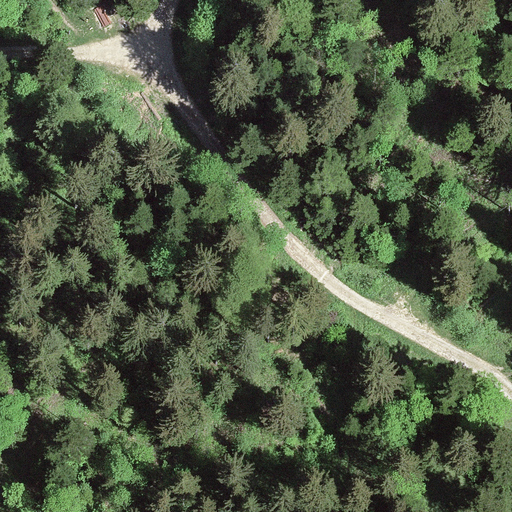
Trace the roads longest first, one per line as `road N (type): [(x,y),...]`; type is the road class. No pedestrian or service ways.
road 1 (track): [(511,397),(489,373),(368,308),(270,220),(179,93),(163,49)]
road 2 (track): [(163,49),(0,53)]
